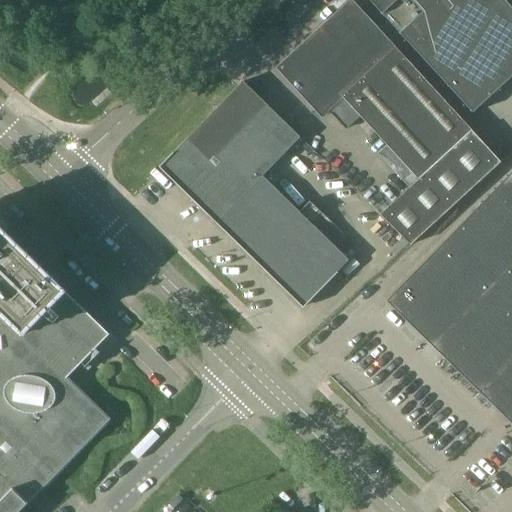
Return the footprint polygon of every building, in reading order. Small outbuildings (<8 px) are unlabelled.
[(511,76),(511,7),(505,0),(368,0),(473,113),(511,76)] [(501,163),(352,1),(278,69),(323,117),(328,112),(331,115),(332,114),(346,130),(360,117),(418,180),(380,215),(411,245),(501,163)] [(238,86),(160,167),(304,307),(349,261),(346,258),(299,212),(262,177),(291,147),(301,138),(243,81),(238,86)] [(511,424),(511,172),(386,301),(511,424)] [(308,200),(301,209),(326,229),(334,220),(308,200)] [(108,334),(0,228),(0,511),(18,511),(110,419),(67,377),(108,334)] [(263,511),(280,511),(281,511),(270,501),(262,510),(263,511)]
